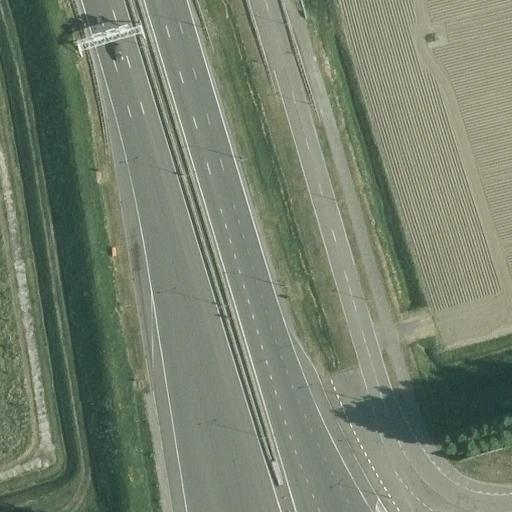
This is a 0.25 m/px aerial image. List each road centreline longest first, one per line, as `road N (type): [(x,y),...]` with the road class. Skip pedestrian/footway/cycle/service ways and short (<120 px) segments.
road 1 (trunk): [(102,0),(182,285),(232,511)]
road 2 (track): [(0,5),(92,511)]
road 3 (unclassified): [(371,361),(266,0)]
road 4 (trunk): [(269,345),(165,0)]
road 5 (unclassified): [(371,361),(387,414),(424,480),(474,509),(511,510)]
road 6 (trunk): [(359,511),(269,345)]
road 7 (trunk): [(334,511),(269,345)]
road 8 (trunk): [(310,511),(269,345)]
